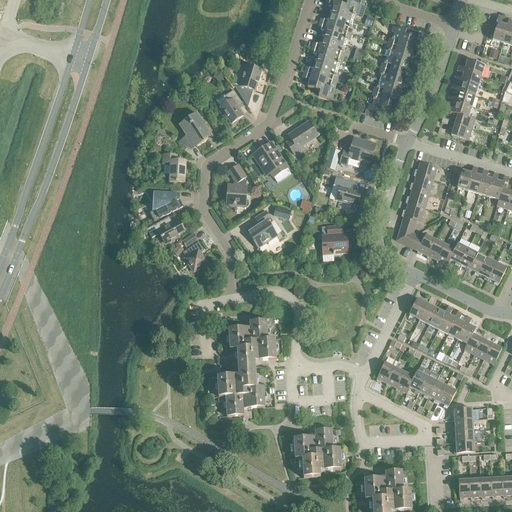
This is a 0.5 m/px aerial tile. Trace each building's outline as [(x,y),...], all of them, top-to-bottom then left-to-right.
[(331,9),(329,15),(353,22),(358,5),(347,2),(346,7),(336,4),(336,0),(326,0),(324,6),(331,9)] [(320,19),(318,25),(349,34),(353,22),(329,15),(327,22),(320,19)] [(366,17),(364,25),(371,27),(374,20),(366,17)] [(492,41),(503,45),(508,27),(506,27),(501,25),(503,19),(498,17),(496,24),(497,24),(492,41)] [(503,45),(511,47),(511,28),(511,25),(511,21),(508,20),(506,27),(508,27),(503,45)] [(324,33),(322,39),(345,47),(349,34),(318,25),(317,31),(324,33)] [(395,28),(390,46),(420,55),(422,49),(415,47),(417,40),(414,40),(416,33),(403,29),(403,31),(395,28)] [(313,44),(311,49),(342,59),(345,47),(322,39),(320,46),(313,44)] [(390,46),(386,58),(409,65),(411,58),(418,61),(420,55),(390,46)] [(316,57),(314,64),(338,71),(342,59),(311,49),(309,55),(316,57)] [(498,55),(490,52),(488,58),(496,61),(498,55)] [(386,58),(382,70),(413,79),(414,74),(407,71),(409,65),(386,58)] [(457,72),(463,74),(464,72),(481,78),(484,67),(479,66),(467,62),(465,69),(458,67),(457,72)] [(305,68),(303,74),(334,83),(338,71),(314,64),(312,70),(305,68)] [(260,80),(259,80),(261,71),(246,67),(240,87),(234,86),(234,87),(247,108),(253,90),(255,91),(258,82),(259,82),(260,80)] [(382,70),(378,82),(402,89),(404,83),(411,85),(413,79),(382,70)] [(217,72),(212,79),(219,84),(224,77),(217,72)] [(453,83),(460,85),(460,83),(478,88),(481,78),(464,72),(463,74),(461,80),(455,78),(453,83)] [(334,83),(303,74),(302,79),(309,81),(307,88),(319,92),(318,97),(329,100),(334,83)] [(378,82),(375,94),(405,103),(407,98),(400,96),(402,89),(378,82)] [(450,93),(457,95),(457,93),(475,98),(478,88),(460,83),(460,85),(458,90),(452,88),(450,93)] [(220,108),(231,125),(243,117),(236,107),(241,103),(233,91),(224,97),(228,103),(220,108)] [(447,103),(453,105),(454,103),(471,109),(475,98),(457,93),(457,95),(455,100),(449,98),(447,103)] [(405,103),(375,94),(369,112),(380,115),(382,110),(394,114),(396,107),(403,109),(405,103)] [(451,114),(457,116),(468,119),(471,109),(454,103),(453,105),(452,111),(445,109),(444,114),(450,116),(451,114)] [(187,120),(190,125),(189,126),(190,126),(182,131),(186,137),(177,142),(191,151),(191,150),(189,149),(190,148),(194,145),(194,146),(196,148),(208,140),(207,139),(211,137),(211,138),(212,138),(196,114),(187,120)] [(457,116),(454,126),(471,131),(475,121),(468,119),(457,116)] [(298,150),(317,137),(308,123),(288,136),(291,141),(286,144),(294,156),(299,152),(298,150)] [(471,131),(454,126),(451,137),(468,142),(471,131)] [(159,130),(155,138),(167,144),(171,136),(159,130)] [(353,139),(349,154),(343,152),(339,164),(347,166),(349,160),(369,166),(375,146),(353,139)] [(267,146),(252,156),(263,173),(267,170),(273,178),(288,169),(278,154),(274,148),(270,150),(267,146)] [(330,149),(324,168),(334,171),(340,152),(330,149)] [(163,155),(162,162),(170,163),(169,184),(184,185),(184,175),(182,175),(182,172),(186,172),(186,166),(185,166),(185,163),(176,162),(176,156),(163,155)] [(293,165),(297,171),(301,167),(298,162),(293,165)] [(413,178),(415,178),(433,183),(437,170),(419,164),(417,172),(415,171),(413,178)] [(244,180),(246,178),(238,166),(228,172),(236,185),(236,187),(227,186),(225,206),(246,208),(247,188),(244,187),(244,185),(244,184),(246,183),(244,180)] [(467,192),(478,195),(483,178),(481,178),(476,176),(477,170),(473,168),(471,174),(473,175),(467,192)] [(478,195),(488,199),(493,181),(491,181),(486,179),(488,173),(483,171),(481,178),(483,178),(478,195)] [(457,189),(467,192),(473,175),(471,174),(462,172),(457,189)] [(488,199),(498,202),(499,202),(502,191),(504,185),(502,184),(496,182),(498,176),(493,174),(491,181),(493,181),(488,199)] [(329,200),(356,208),(360,194),(344,189),(347,182),(335,178),(329,200)] [(409,191),(411,192),(429,197),(433,183),(415,178),(413,185),(411,185),(409,191)] [(496,208),(507,211),(511,194),(511,193),(502,191),(499,202),(498,202),(496,208)] [(405,205),(407,205),(424,210),(429,197),(411,192),(409,199),(407,198),(405,205)] [(153,193),(153,204),(156,204),(155,212),(150,214),(154,222),(182,208),(177,197),(177,194),(153,193)] [(309,214),(312,204),(305,202),(302,212),(309,214)] [(401,218),(403,219),(416,223),(420,224),(424,210),(407,205),(405,212),(403,212),(401,218)] [(291,213),(276,209),(273,218),(288,222),(291,213)] [(257,224),(246,232),(257,250),(277,237),(267,222),(270,219),(265,212),(254,220),(257,224)] [(403,219),(401,225),(415,229),(416,223),(403,219)] [(166,220),(146,230),(151,239),(159,235),(163,242),(168,243),(170,243),(171,243),(172,241),(178,238),(176,236),(184,232),(183,231),(185,230),(182,223),(180,224),(178,221),(171,225),(168,224),(166,220)] [(321,237),(322,256),(348,255),(347,243),(344,243),(343,227),(326,228),(327,236),(321,237)] [(396,242),(406,247),(413,235),(399,231),(396,242)] [(183,242),(187,248),(197,241),(193,235),(183,242)] [(406,247),(412,250),(418,237),(413,235),(406,247)] [(421,254),(427,257),(435,241),(425,236),(423,240),(418,237),(412,250),(418,253),(416,255),(420,256),(421,254)] [(430,259),(437,262),(445,246),(435,241),(427,257),(426,260),(429,261),(430,259)] [(183,254),(186,259),(185,260),(190,267),(189,268),(191,272),(193,271),(193,272),(195,272),(195,273),(200,270),(199,269),(206,264),(199,254),(203,252),(198,244),(183,254)] [(458,268),(459,266),(467,250),(457,245),(454,251),(449,261),(450,261),(455,264),(454,266),(458,268)] [(447,267),(450,261),(449,261),(454,251),(445,246),(437,262),(436,264),(439,266),(440,264),(447,267)] [(177,248),(173,253),(178,257),(182,251),(177,248)] [(468,273),(469,271),(477,255),(467,250),(459,266),(465,269),(464,271),(468,273)] [(477,278),(478,276),(486,260),(477,255),(469,271),(475,274),(474,276),(477,278)] [(487,283),(488,281),(496,264),(486,260),(478,276),(484,279),(483,281),(487,283)] [(496,264),(488,281),(494,284),(493,286),(497,287),(498,285),(498,286),(506,269),(496,264)] [(409,316),(419,321),(427,305),(417,300),(409,316)] [(419,321),(428,326),(436,310),(427,305),(419,321)] [(438,331),(448,336),(456,320),(454,319),(449,317),(452,311),(447,308),(444,314),(446,315),(438,331)] [(428,326),(438,331),(446,315),(444,314),(436,310),(428,326)] [(448,336),(457,341),(465,325),(464,324),(459,321),(462,316),(457,313),(454,319),(456,320),(448,336)] [(457,341),(467,346),(472,336),(475,330),(468,326),(471,320),(467,318),(464,324),(465,325),(457,341)] [(237,362),(238,370),(255,369),(254,359),(259,359),(259,362),(276,362),(275,341),(267,341),(266,322),(249,323),(250,332),(246,333),(245,329),(228,330),(229,339),(231,339),(232,344),(229,344),(230,351),(237,350),(237,357),(240,356),(240,361),(237,362)] [(464,352),(473,357),(482,341),(472,336),(467,346),(464,352)] [(473,357),(483,361),(491,345),(482,341),(473,357)] [(491,345),(483,361),(493,367),(501,350),(491,345)] [(380,382),(387,385),(395,369),(385,364),(377,380),(376,382),(379,384),(380,382)] [(418,396),(419,394),(429,372),(420,367),(417,373),(414,379),(409,389),(415,392),(414,394),(418,396)] [(255,369),(238,370),(239,380),(234,380),(234,377),(217,378),(218,399),(225,398),(226,418),(243,417),(243,407),(247,407),(247,410),(264,409),(264,400),(261,400),(261,395),(264,395),(263,389),(256,389),(256,383),(253,383),(253,378),(255,378),(255,369)] [(390,387),(396,390),(404,374),(395,369),(387,385),(386,387),(389,389),(390,387)] [(427,401),(428,399),(436,383),(439,377),(429,372),(419,394),(424,397),(423,399),(427,401)] [(406,395),(409,389),(414,379),(404,374),(396,390),(395,392),(398,394),(399,392),(406,395)] [(437,406),(438,404),(446,387),(436,383),(428,399),(434,402),(433,404),(437,406)] [(446,387),(438,404),(444,407),(443,409),(446,410),(447,408),(448,409),(456,392),(446,387)] [(452,423),(454,423),(472,422),(472,411),(453,412),(454,418),(452,419),(452,423)] [(453,433),(455,433),(473,432),(472,422),(454,423),(454,429),(452,429),(453,433)] [(294,449),(296,448),(297,453),(294,454),(295,460),(302,460),(302,466),(305,466),(305,471),(302,471),(303,480),(320,479),(319,469),(324,469),(324,472),(341,471),(340,450),(333,451),(331,431),(314,432),(315,442),(311,442),(310,439),(293,440),(294,449)] [(453,444),(455,444),(473,443),(473,432),(455,433),(455,440),(453,440),(453,444)] [(473,443),(455,444),(456,451),(453,451),(454,455),(456,455),(474,454),(473,443)] [(373,511),(372,511),(389,511),(390,510),(394,509),(394,511),(404,511),(411,511),(410,491),(403,491),(402,472),(385,473),(385,482),(381,483),(381,479),(364,480),(364,489),(367,489),(367,494),(365,494),(365,501),(372,501),(372,507),(375,506),(375,511),(373,511)] [(511,478),(501,479),(502,497),(503,500),(506,499),(506,497),(511,496),(511,478)] [(501,479),(491,480),(492,498),(492,500),(495,500),(495,498),(502,497),(501,479)] [(480,480),(469,481),(470,499),(470,501),(474,501),(474,499),(481,499),(480,480)] [(491,480),(480,480),(481,499),(481,501),(485,501),(484,498),(492,498),(491,480)] [(470,499),(469,481),(458,482),(459,500),(460,502),(463,502),(463,500),(470,499)]
